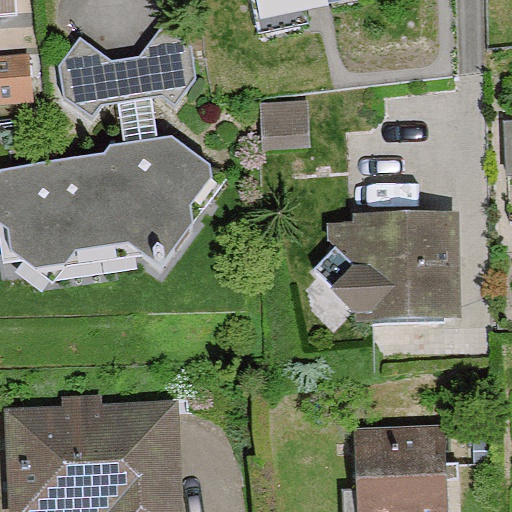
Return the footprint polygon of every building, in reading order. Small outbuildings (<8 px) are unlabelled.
[(36,0),(0,0),(0,29),(39,27),(36,0)] [(243,0),(246,14),(324,0),(243,0)] [(119,76),(87,53),(70,79),(69,107),(109,132),(134,116),(132,165),(22,181),(0,205),(0,228),(19,244),(56,289),(91,269),(130,257),(164,282),(224,190),(173,152),(172,116),(202,104),(199,71),(170,50),(146,75),(119,76)] [(36,68),(0,67),(0,111),(35,112),(36,68)] [(459,217),(337,219),(339,282),(368,281),(369,319),(460,318),(459,217)] [(186,511),(188,419),(25,416),(23,511),(186,511)] [(453,511),(452,428),(365,429),(366,511),(453,511)]
